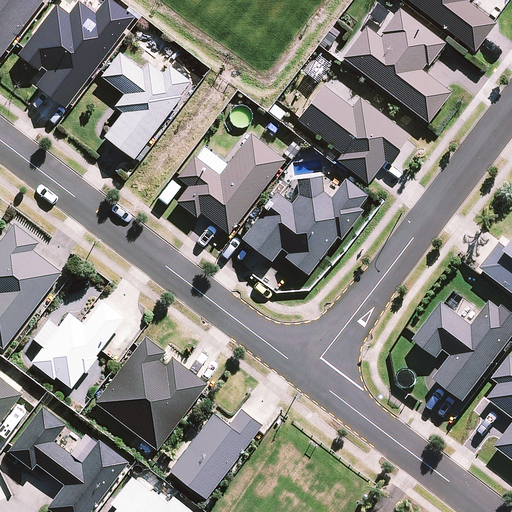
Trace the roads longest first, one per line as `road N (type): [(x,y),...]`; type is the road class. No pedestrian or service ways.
road 1 (residential): [(306,372),(0,139)]
road 2 (residential): [(306,372),(511,109)]
road 3 (residential): [(488,511),(306,372)]
